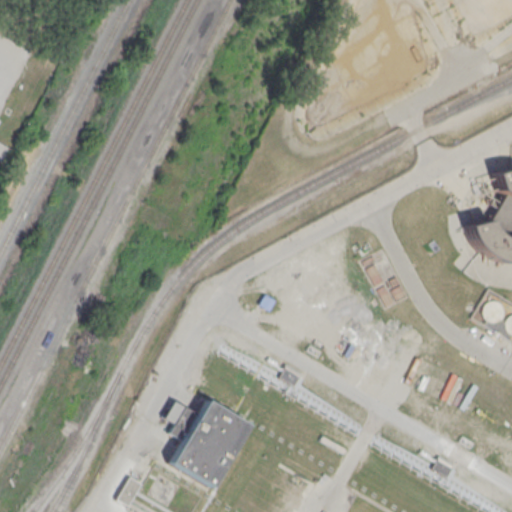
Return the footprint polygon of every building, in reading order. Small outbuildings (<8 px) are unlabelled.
[(0,143),(8,148),(0,163),(0,143)] [(511,265),(500,266),(489,263),(480,260),(473,254),(466,246),(462,238),(458,228),(480,222),(482,223),(498,197),(490,191),(485,175),(501,172),(511,172),(511,265)] [(511,342),(511,307),(482,296),(474,318),(495,327),(492,335),(511,342)] [(259,305),(267,309),(271,301),(263,297),(259,305)] [(276,376),(292,385),(298,375),(283,365),(276,376)] [(200,401),(242,427),(204,490),(163,465),(177,442),(165,434),(180,408),(192,415),(200,401)] [(429,467),(444,477),(451,466),(435,456),(429,467)] [(112,499),(124,507),(139,483),(126,475),(112,499)]
